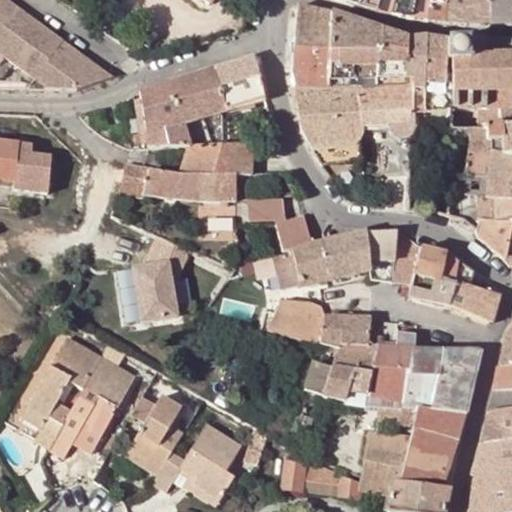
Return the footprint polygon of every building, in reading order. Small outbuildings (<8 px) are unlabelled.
[(0,0),(0,55),(48,91),(78,91),(113,79),(8,1),(8,0),(0,0)] [(357,0),(354,6),(374,12),(377,0),(357,0)] [(377,0),(374,12),(389,14),(403,17),(411,19),(425,21),(428,0),(377,0)] [(428,0),(425,21),(445,23),(448,0),(428,0)] [(448,0),(445,23),(489,26),(488,0),(448,0)] [(511,0),(488,0),(489,26),(511,26),(511,0)] [(326,42),(329,14),(296,8),(291,44),(326,42)] [(329,14),(326,42),(323,88),(348,85),(354,23),(329,14)] [(380,31),(354,23),(348,85),(349,85),(362,84),(373,83),(375,57),(380,31)] [(380,31),(375,57),(373,83),(402,82),(405,40),(380,31)] [(424,83),(423,127),(443,126),(442,86),(447,86),(446,42),(446,37),(425,39),(424,83)] [(423,127),(424,83),(425,39),(405,40),(402,82),(406,127),(423,127)] [(323,88),(326,42),(291,44),(289,74),(292,91),(323,88)] [(448,115),(483,114),(511,113),(511,42),(446,42),(447,86),(448,115)] [(213,71),(223,113),(263,102),(263,101),(254,58),(213,71)] [(189,78),(199,120),(214,116),(223,113),(213,71),(189,78)] [(189,78),(170,84),(176,107),(181,125),(199,120),(189,78)] [(406,139),(406,127),(402,82),(373,83),(362,84),(361,100),(360,130),(385,130),(386,134),(386,136),(387,138),(388,140),(389,142),(391,143),(393,144),(395,144),(397,145),(399,144),(401,143),(403,142),(405,141),(406,139)] [(141,117),(176,107),(170,84),(137,94),(141,117)] [(362,84),(349,85),(349,100),(361,100),(362,84)] [(300,134),(313,155),(343,151),(353,148),(360,139),(360,130),(361,100),(349,100),(349,85),(348,85),(323,88),(292,91),(300,134)] [(141,117),(146,150),(186,148),(188,148),(185,137),(181,125),(176,107),(141,117)] [(511,113),(483,114),(484,129),(511,129),(511,113)] [(124,120),(129,151),(146,150),(141,117),(124,120)] [(469,131),(468,175),(485,175),(486,162),(511,161),(511,129),(484,129),(484,131),(469,131)] [(353,148),(343,151),(313,155),(321,168),(359,163),(360,139),(353,148)] [(0,143),(0,183),(12,184),(12,193),(42,196),(43,186),(49,186),(52,158),(32,156),(32,147),(0,143)] [(234,178),(249,177),(249,175),(250,145),(225,146),(218,147),(211,177),(234,177),(234,178)] [(179,177),(211,177),(218,147),(206,147),(188,148),(186,148),(179,177)] [(511,161),(486,162),(485,175),(483,186),(511,185),(511,161)] [(211,177),(179,177),(124,167),(115,202),(125,205),(140,201),(142,198),(201,204),(235,203),(234,178),(234,177),(211,177)] [(475,200),(477,223),(491,223),(491,201),(511,201),(511,185),(483,186),(482,200),(475,200)] [(511,201),(491,201),(491,223),(491,225),(510,227),(503,261),(509,268),(511,268),(511,201)] [(273,221),(274,226),(281,224),(276,204),(242,212),(246,228),(273,221)] [(274,226),(281,256),(289,254),(288,250),(308,245),(302,219),(281,224),(274,226)] [(510,227),(491,225),(491,223),(477,223),(474,231),(475,237),(503,261),(510,227)] [(368,274),(369,283),(390,285),(394,233),(364,234),(364,233),(337,239),(338,258),(323,261),(321,284),(368,274)] [(408,287),(411,277),(419,248),(394,233),(390,285),(408,287)] [(288,250),(289,254),(291,264),(297,290),(321,284),(323,261),(338,258),(337,239),(308,245),(288,250)] [(129,326),(191,321),(184,241),(155,243),(157,266),(125,269),(129,326)] [(438,280),(468,289),(472,278),(443,256),(419,248),(411,277),(437,285),(438,280)] [(234,268),(238,278),(291,264),(289,254),(281,256),(237,264),(234,268)] [(437,285),(411,277),(408,287),(405,299),(442,307),(488,325),(497,298),(496,296),(468,289),(438,280),(437,285)] [(320,313),(319,308),(308,304),(281,303),(265,333),(282,337),(303,343),(318,346),(319,345),(336,351),(366,346),(366,338),(368,320),(339,318),(322,318),(320,313)] [(383,323),(381,339),(381,346),(397,347),(398,324),(383,323)] [(414,350),(413,350),(415,325),(398,324),(397,347),(381,346),(375,346),(362,408),(377,409),(401,411),(401,408),(414,350)] [(511,329),(503,338),(497,368),(511,366),(511,329)] [(280,348),(299,354),(303,343),(282,337),(280,348)] [(102,359),(68,338),(26,407),(47,420),(48,417),(62,425),(63,424),(69,414),(71,411),(58,404),(71,383),(83,390),(102,359)] [(381,346),(381,339),(366,338),(366,346),(375,346),(381,346)] [(375,346),(366,346),(336,351),(330,371),(312,365),(303,391),(321,398),(321,400),(343,405),(343,407),(362,410),(362,408),(375,346)] [(414,350),(401,408),(463,415),(478,353),(414,350)] [(71,411),(69,414),(84,424),(89,427),(87,430),(101,439),(138,380),(102,359),(83,390),(71,411)] [(511,366),(497,368),(486,414),(511,411),(511,366)] [(144,469),(157,477),(171,456),(184,436),(170,428),(181,410),(161,398),(156,407),(144,425),(128,451),(148,463),(144,469)] [(144,425),(156,407),(144,399),(133,418),(144,425)] [(40,431),(47,420),(26,407),(19,418),(40,431)] [(411,429),(410,437),(374,433),(368,433),(360,479),(359,484),(358,491),(388,496),(384,511),(385,511),(443,511),(448,491),(439,490),(463,415),(401,408),(401,411),(377,409),(375,423),(411,429)] [(511,411),(486,414),(479,447),(511,443),(511,411)] [(311,433),(315,420),(303,416),(298,429),(311,433)] [(62,425),(48,417),(47,420),(40,431),(34,441),(48,449),(62,425)] [(77,435),(78,434),(63,424),(62,425),(48,449),(63,457),(77,435)] [(87,430),(89,427),(84,424),(78,434),(77,435),(96,446),(101,439),(87,430)] [(195,480),(192,486),(215,501),(219,502),(233,480),(225,475),(242,449),(207,426),(184,464),(179,470),(190,477),(195,480)] [(259,469),(269,440),(258,434),(247,465),(259,469)] [(511,443),(479,447),(474,477),(511,470),(511,443)] [(148,463),(128,451),(125,457),(144,469),(148,463)] [(164,493),(179,470),(184,464),(171,456),(157,477),(152,486),(164,493)] [(304,481),(335,485),(339,476),(307,463),(287,460),(283,490),(303,493),(304,481)] [(511,511),(511,470),(474,477),(469,511),(511,511)] [(359,484),(339,476),(335,485),(337,485),(336,497),(357,500),(358,491),(359,484)] [(192,486),(195,480),(190,477),(183,488),(212,506),(215,501),(192,486)]
